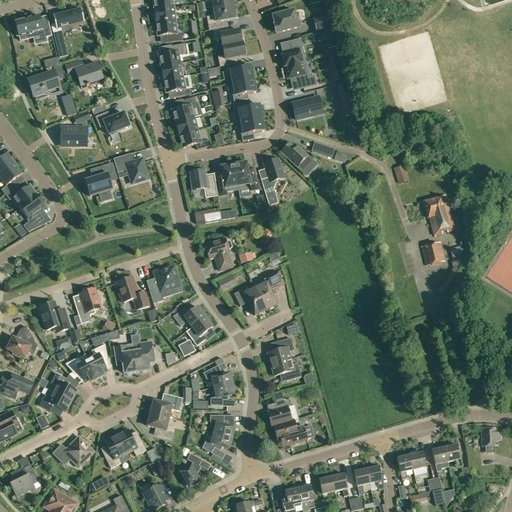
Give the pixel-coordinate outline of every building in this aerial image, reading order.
[(153,0),(154,10),(174,8),(173,1),(177,0),(153,0)] [(205,0),(206,3),(212,2),(213,9),(233,6),(232,2),(234,1),(233,0),(205,0)] [(233,6),(213,9),(215,16),(206,18),(209,31),(222,29),(221,22),(235,19),(235,18),(237,18),(236,11),(234,11),(233,6)] [(174,8),(154,11),(155,25),(175,22),(174,8)] [(81,9),(53,16),(56,30),(84,23),(81,9)] [(275,35),(299,29),(294,10),(281,14),(280,12),(271,14),(274,25),(273,25),(275,35)] [(329,16),(313,20),(316,32),(333,28),(329,16)] [(40,17),(15,23),(17,31),(15,32),(17,38),(19,37),(20,42),(33,38),(34,41),(52,37),(49,25),(42,27),(40,17)] [(175,22),(156,25),(158,37),(164,37),(164,44),(182,42),(181,34),(177,34),(175,22)] [(222,29),(213,31),(215,41),(221,40),(222,48),(243,44),(243,43),(241,43),(241,40),(243,39),(241,32),(239,32),(239,31),(227,33),(226,28),(222,29)] [(332,37),(330,30),(324,31),(326,38),(332,37)] [(65,48),(61,32),(53,35),(57,51),(65,48)] [(284,68),(305,62),(299,40),(288,43),(290,52),(280,54),(284,68)] [(243,44),(222,48),(224,56),(218,57),(220,68),(233,65),(232,59),(245,56),(245,55),(247,54),(246,47),(244,48),(243,44)] [(172,53),(159,56),(161,67),(180,64),(178,56),(187,55),(185,45),(171,47),(172,53)] [(51,60),(53,67),(59,65),(57,58),(51,60)] [(89,85),(102,81),(97,64),(83,68),(81,61),(65,66),(68,75),(75,73),(80,88),(86,86),(86,87),(89,87),(89,85)] [(309,78),(305,62),(284,68),(287,80),(291,79),(293,85),(297,84),(299,89),(304,88),(304,89),(317,86),(314,77),(309,78)] [(180,64),(160,68),(163,82),(183,78),(180,64)] [(236,65),(226,67),(229,85),(231,85),(250,81),(248,69),(237,71),(236,65)] [(341,66),(331,69),(334,83),(344,80),(341,66)] [(36,101),(47,98),(45,93),(56,90),(55,86),(57,85),(57,83),(59,82),(65,80),(61,68),(54,70),(55,73),(37,79),(39,85),(31,88),(39,111),(36,101)] [(183,78),(164,82),(166,94),(171,93),(172,99),(186,96),(183,78)] [(233,96),(231,97),(232,103),(247,101),(245,95),(254,93),(251,81),(250,81),(231,85),(233,96)] [(318,97),(292,104),(296,120),(314,116),(313,111),(321,109),(318,97)] [(184,107),(172,111),(175,123),(194,118),(191,106),(196,104),(195,99),(183,102),(184,107)] [(350,99),(340,101),(344,116),(354,114),(350,99)] [(250,101),(232,104),(234,111),(236,111),(238,123),(261,119),(258,106),(251,107),(250,101)] [(104,106),(91,111),(93,116),(106,111),(104,106)] [(90,118),(88,112),(76,117),(79,123),(90,118)] [(108,136),(129,127),(127,122),(128,122),(125,115),(124,115),(123,113),(110,119),(108,113),(95,118),(100,129),(104,127),(108,136)] [(194,118),(175,123),(179,137),(198,131),(194,118)] [(261,119),(238,123),(241,142),(254,140),(252,133),(263,131),(261,119)] [(85,128),(61,130),(62,146),(86,145),(85,128)] [(198,131),(179,137),(183,149),(196,145),(197,151),(208,148),(207,142),(201,143),(198,131)] [(281,153),(297,168),(307,157),(297,147),(295,150),(289,144),(281,153)] [(312,152),(332,159),(334,150),(315,144),(312,152)] [(0,175),(15,165),(7,154),(0,159),(0,175)] [(150,181),(143,158),(129,162),(127,155),(113,160),(118,174),(126,171),(131,186),(150,181)] [(339,155),(336,162),(345,165),(347,157),(339,155)] [(278,160),(264,164),(268,178),(261,181),(269,207),(278,204),(274,189),(278,181),(284,179),(278,160)] [(245,163),(244,161),(237,163),(237,165),(233,165),(238,192),(250,190),(250,192),(259,190),(254,176),(248,177),(246,163),(245,163)] [(115,173),(112,164),(101,168),(103,176),(85,181),(90,197),(111,191),(109,182),(114,180),(112,173),(115,173)] [(229,164),(222,166),(222,167),(221,168),(223,180),(217,181),(220,197),(226,196),(226,194),(238,192),(233,165),(230,166),(229,164)] [(22,175),(15,165),(0,175),(0,179),(6,187),(1,190),(5,196),(16,188),(12,183),(22,175)] [(399,184),(409,181),(404,165),(394,169),(399,184)] [(205,171),(189,173),(192,191),(204,189),(205,199),(217,197),(214,175),(206,176),(205,171)] [(20,209),(38,197),(30,185),(20,193),(16,188),(5,196),(9,201),(13,199),(20,209)] [(38,197),(20,209),(29,222),(23,227),(28,233),(41,227),(34,216),(46,208),(38,197)] [(447,232),(454,231),(446,197),(424,202),(427,218),(430,218),(434,236),(442,234),(442,232),(447,230),(447,232)] [(220,213),(204,216),(205,224),(221,221),(220,213)] [(23,229),(18,233),(21,238),(27,234),(23,229)] [(226,242),(225,240),(205,246),(209,260),(215,258),(219,272),(232,268),(228,254),(229,253),(228,251),(232,248),(230,242),(226,242)] [(426,266),(445,262),(440,243),(421,248),(426,266)] [(452,302),(468,278),(468,277),(467,266),(468,266),(465,259),(462,250),(451,253),(454,262),(452,263),(453,269),(438,292),(452,302)] [(278,253),(272,254),(275,264),(280,263),(278,253)] [(166,269),(154,273),(159,289),(149,292),(153,305),(164,302),(163,299),(167,298),(165,292),(180,287),(176,274),(177,273),(175,268),(174,268),(174,267),(173,267),(172,267),(167,268),(166,269)] [(278,273),(272,276),(263,280),(265,284),(255,289),(266,311),(268,310),(270,310),(274,309),(274,306),(277,305),(270,292),(284,285),(278,273)] [(420,314),(410,276),(395,280),(405,318),(420,314)] [(121,282),(117,283),(119,290),(117,292),(119,297),(121,297),(123,303),(131,301),(134,302),(137,311),(149,307),(145,293),(138,296),(132,278),(127,280),(126,279),(124,278),(122,280),(121,282)] [(224,280),(217,283),(221,290),(228,287),(224,280)] [(266,311),(255,289),(244,295),(242,291),(234,295),(240,307),(248,303),(255,316),(257,315),(259,316),(263,314),(263,312),(266,311)] [(75,307),(79,319),(94,315),(95,313),(94,311),(101,309),(99,302),(100,302),(101,301),(99,296),(98,295),(97,295),(95,290),(79,295),(82,303),(81,305),(75,307)] [(64,310),(57,312),(54,303),(37,309),(40,317),(42,317),(46,331),(61,327),(63,332),(70,330),(64,310)] [(192,328),(205,318),(197,308),(188,315),(184,310),(173,318),(181,327),(187,322),(192,328)] [(155,312),(148,314),(151,323),(158,321),(155,312)] [(203,335),(213,328),(205,318),(192,328),(196,333),(190,338),(197,347),(206,340),(203,335)] [(37,347),(26,327),(20,331),(23,336),(20,342),(13,338),(6,350),(13,353),(12,355),(19,359),(20,357),(24,359),(28,352),(34,354),(37,347)] [(212,334),(216,340),(226,335),(222,329),(212,334)] [(70,333),(74,344),(80,342),(77,331),(70,333)] [(271,365),(290,360),(289,353),(294,351),(290,339),(278,343),(280,350),(268,354),(271,365)] [(183,357),(195,352),(189,341),(178,347),(183,357)] [(133,353),(136,373),(141,372),(142,374),(146,373),(147,371),(149,371),(148,364),(161,362),(159,349),(152,350),(151,343),(140,345),(141,352),(133,353)] [(88,360),(97,379),(103,376),(103,374),(107,372),(102,362),(107,359),(105,345),(91,352),(94,357),(88,360)] [(136,373),(133,353),(132,346),(114,349),(116,362),(122,361),(124,374),(126,374),(128,376),(131,375),(132,373),(136,373)] [(97,379),(88,360),(85,355),(65,365),(75,376),(80,373),(85,383),(90,381),(91,382),(97,379)] [(175,364),(174,357),(165,358),(166,365),(175,364)] [(290,360),(271,365),(274,377),(287,374),(289,381),(301,378),(297,364),(292,366),(290,360)] [(214,389),(232,385),(230,375),(223,376),(221,372),(226,369),(224,364),(203,374),(206,381),(212,379),(214,389)] [(33,384),(12,374),(9,381),(2,378),(2,380),(0,380),(0,393),(15,400),(19,391),(29,395),(33,384)] [(54,393),(71,402),(77,392),(64,385),(67,380),(56,374),(51,384),(57,388),(54,393)] [(39,385),(45,388),(48,382),(42,379),(39,385)] [(232,385),(214,389),(216,398),(210,399),(210,407),(234,408),(234,402),(227,401),(228,396),(234,395),(232,385)] [(71,402),(54,393),(48,390),(39,406),(49,412),(53,406),(65,413),(71,402)] [(150,407),(148,414),(169,419),(170,413),(173,411),(179,413),(183,399),(167,396),(165,404),(153,402),(150,407)] [(271,428),(294,421),(293,421),(292,422),(288,408),(291,407),(289,400),(275,404),(277,409),(276,411),(267,413),(271,428)] [(193,402),(193,410),(201,410),(201,402),(193,402)] [(13,427),(18,424),(12,413),(7,414),(0,417),(0,442),(17,434),(13,427)] [(147,424),(147,427),(159,430),(157,437),(170,440),(173,428),(169,427),(167,425),(169,419),(148,414),(148,415),(147,424)] [(214,435),(232,439),(234,429),(227,428),(227,423),(231,423),(231,417),(210,417),(210,423),(218,423),(217,425),(216,425),(214,435)] [(295,428),(294,421),(271,428),(272,428),(273,428),(277,441),(286,439),(288,440),(289,445),(308,440),(304,425),(295,428)] [(482,448),(485,448),(486,453),(495,452),(494,447),(498,447),(498,442),(500,441),(499,433),(497,434),(497,428),(481,430),(482,448)] [(116,437),(126,455),(133,451),(136,457),(146,452),(140,440),(134,443),(128,431),(116,437)] [(232,439),(214,435),(211,444),(205,442),(202,449),(222,460),(225,454),(220,452),(222,447),(229,449),(232,439)] [(118,459),(126,455),(116,437),(105,442),(111,454),(104,458),(110,470),(121,464),(118,459)] [(70,460),(79,469),(94,453),(79,438),(66,450),(62,446),(53,455),(64,466),(70,460)] [(453,447),(452,444),(444,446),(448,463),(455,462),(457,468),(462,467),(457,446),(453,447)] [(437,447),(438,450),(432,451),(435,466),(437,473),(442,472),(440,465),(448,463),(444,446),(437,447)] [(405,473),(413,471),(409,456),(408,453),(402,455),(403,458),(397,459),(402,481),(407,479),(405,473)] [(409,456),(413,471),(420,469),(422,476),(427,475),(422,453),(409,456)] [(156,461),(161,458),(159,456),(158,454),(149,459),(151,463),(156,461)] [(196,476),(201,468),(199,467),(202,461),(190,454),(187,461),(193,464),(191,467),(181,473),(185,481),(183,482),(187,488),(188,487),(189,488),(200,482),(196,476)] [(157,462),(150,465),(155,477),(163,473),(157,462)] [(39,483),(30,466),(23,469),(23,468),(10,475),(14,483),(10,485),(17,498),(35,489),(33,485),(39,483)] [(378,490),(383,489),(379,467),(366,470),(369,485),(377,483),(378,490)] [(468,468),(462,469),(464,484),(470,483),(468,468)] [(371,489),(369,485),(366,470),(353,473),(358,494),(363,493),(363,491),(371,489)] [(344,475),(331,478),(335,492),(342,491),(343,498),(349,497),(344,475)] [(327,494),(335,492),(331,478),(319,481),(323,502),(329,501),(327,494)] [(436,491),(442,490),(439,478),(433,479),(436,491)] [(436,491),(433,479),(427,481),(430,493),(436,491)] [(92,486),(95,493),(101,490),(98,483),(92,486)] [(164,503),(170,500),(162,485),(156,488),(156,487),(142,494),(151,511),(153,511),(165,506),(164,503)] [(300,504),(297,489),(298,489),(297,486),(290,488),(291,490),(285,492),(286,496),(280,497),(283,509),(283,511),(294,511),(294,508),(302,507),(301,503),(300,504)] [(297,489),(300,504),(301,503),(308,502),(309,509),(315,508),(313,501),(310,486),(298,489),(297,489)] [(401,499),(407,498),(404,486),(398,487),(401,499)] [(444,505),(441,491),(433,493),(436,507),(444,505)] [(46,505),(50,507),(51,507),(51,508),(52,507),(53,510),(52,511),(51,511),(72,511),(74,509),(75,508),(75,506),(75,505),(74,503),(54,492),(46,505)] [(427,503),(425,494),(419,496),(421,505),(427,503)] [(128,511),(121,496),(113,501),(116,507),(105,511),(128,511)] [(361,498),(355,499),(357,511),(363,509),(361,498)] [(352,511),(357,511),(355,499),(349,500),(351,511),(352,511)] [(236,511),(251,511),(249,503),(236,506),(236,511)]
